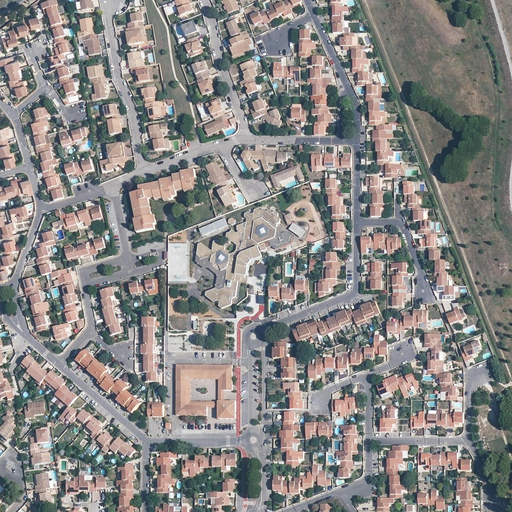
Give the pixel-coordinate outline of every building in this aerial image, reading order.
[(91,2),(91,0),(80,0),(82,10),(93,9),(91,2)] [(188,0),(178,0),(176,1),(175,1),(179,10),(181,17),(193,12),(191,5),(189,6),(187,1),(189,1),(188,0)] [(223,0),(229,14),(240,10),(235,0),(223,0)] [(291,8),(287,0),(275,6),(279,16),(283,14),(287,12),(288,13),(289,15),(293,13),(291,9),(291,8)] [(280,17),(279,16),(275,6),(273,2),(269,5),(271,9),(267,11),(268,13),(265,15),(269,23),(272,21),(276,19),(280,17)] [(48,14),(49,18),(50,18),(59,15),(56,3),(43,6),(44,10),(46,10),(47,9),(48,14)] [(340,7),(333,8),(333,12),(333,17),(332,17),(332,21),(334,21),(341,21),(342,20),(342,17),(344,17),(344,13),(349,13),(349,7),(340,7)] [(265,15),(264,12),(263,11),(251,16),(255,25),(259,24),(263,22),(264,23),(265,25),(269,23),(265,15)] [(143,25),(142,20),(143,20),(142,12),(131,14),(131,15),(132,22),(130,23),(128,23),(128,27),(143,25)] [(59,15),(50,18),(51,22),(53,30),(61,28),(60,25),(63,24),(60,15),(59,15)] [(39,27),(37,21),(36,17),(27,20),(28,22),(24,23),(24,24),(26,30),(34,28),(39,27)] [(95,36),(94,32),(92,32),(90,19),(80,21),(82,33),(78,33),(79,39),(83,38),(95,36)] [(240,33),(235,21),(226,24),(231,37),(233,36),(235,40),(241,38),(248,35),(246,31),(240,33)] [(334,30),(334,33),(344,34),(344,25),(341,25),(341,21),(334,21),(334,30)] [(26,30),(24,24),(23,24),(16,26),(12,28),(12,29),(15,37),(23,35),(27,34),(27,32),(26,30)] [(144,29),(143,25),(128,27),(126,28),(128,44),(143,41),(142,30),(144,29)] [(187,37),(189,42),(197,39),(198,38),(200,38),(195,25),(184,29),(185,31),(187,37)] [(61,28),(53,30),(55,35),(57,43),(58,43),(65,41),(64,37),(66,36),(64,28),(61,28)] [(15,37),(12,29),(8,31),(9,35),(5,37),(5,40),(2,41),(4,49),(8,48),(7,44),(11,43),(12,46),(17,45),(15,39),(15,37)] [(301,35),(301,44),(309,44),(311,44),(311,31),(301,31),(301,35)] [(248,35),(241,38),(235,40),(231,41),(233,45),(234,48),(231,49),(233,55),(238,53),(238,52),(245,49),(245,50),(250,48),(250,45),(253,44),(249,34),(248,35)] [(346,39),(344,39),(341,39),(341,47),(351,47),(353,47),(353,34),(346,34),(346,39)] [(96,36),(95,36),(83,38),(83,41),(87,41),(89,51),(90,56),(102,54),(100,44),(98,45),(97,39),(99,39),(99,35),(96,36)] [(197,39),(189,42),(188,42),(189,46),(187,47),(191,58),(200,55),(198,49),(202,48),(200,42),(198,43),(197,39)] [(60,48),(58,48),(55,49),(57,57),(64,55),(69,53),(67,44),(68,44),(67,40),(65,41),(58,43),(60,48)] [(309,44),(301,44),(300,44),(300,48),(300,53),(299,53),(299,57),(300,57),(309,57),(309,53),(311,53),(311,49),(316,49),(316,44),(311,44),(309,44)] [(361,47),(355,47),(353,47),(353,56),(352,60),(354,60),(363,60),(363,55),(363,51),(361,51),(361,47)] [(130,69),(131,69),(143,67),(145,67),(144,59),(142,60),(140,60),(138,53),(128,55),(129,62),(131,62),(132,65),(130,65),(130,69)] [(57,57),(54,58),(49,59),(50,64),(53,63),(55,67),(51,68),(52,72),(58,70),(60,70),(60,66),(63,65),(62,61),(65,60),(64,55),(57,57)] [(9,57),(7,58),(0,59),(0,65),(3,65),(5,72),(7,72),(16,69),(19,68),(17,61),(13,62),(10,62),(9,57)] [(323,57),(313,57),(313,66),(315,66),(315,70),(321,70),(323,70),(323,61),(323,57)] [(365,60),(363,60),(354,60),(354,65),(354,73),(359,73),(362,73),(361,69),(364,69),(364,65),(369,65),(369,60),(365,60)] [(246,76),(247,81),(254,78),(257,77),(258,77),(255,69),(257,69),(253,61),(243,65),(246,71),(247,71),(248,72),(245,73),(246,76)] [(196,73),(199,81),(201,80),(210,77),(212,76),(210,72),(209,73),(208,73),(207,72),(208,71),(205,62),(194,66),(196,73)] [(284,78),(288,78),(288,76),(288,68),(282,68),(282,67),(283,64),(275,64),(274,76),(284,76),(284,78)] [(98,78),(98,82),(99,82),(106,81),(105,76),(103,77),(103,72),(102,66),(88,68),(90,79),(98,78)] [(68,67),(64,69),(60,70),(58,70),(60,75),(62,83),(70,81),(69,77),(71,76),(68,67)] [(144,71),(143,67),(131,69),(132,74),(135,73),(135,77),(138,77),(140,83),(150,81),(149,70),(146,71),(144,71)] [(300,83),(300,70),(300,68),(297,68),(291,68),(291,67),(288,67),(288,68),(288,76),(291,76),(291,79),(296,79),(296,83),(300,83)] [(16,69),(7,72),(8,76),(10,84),(18,82),(17,78),(19,78),(16,69)] [(321,70),(315,70),(311,70),(311,79),(313,79),(313,83),(321,83),(321,74),(321,70)] [(369,73),(364,73),(362,73),(359,73),(359,77),(357,77),(357,82),(357,86),(358,86),(359,86),(367,86),(367,82),(369,82),(369,73)] [(211,81),(210,77),(201,80),(202,85),(200,86),(204,97),(217,92),(215,87),(214,88),(211,81)] [(254,78),(247,81),(246,81),(241,83),(243,87),(247,86),(247,87),(250,89),(248,92),(249,95),(259,91),(254,78)] [(62,83),(60,83),(61,87),(63,87),(65,86),(66,91),(67,95),(77,92),(73,80),(70,81),(62,83)] [(18,82),(10,84),(8,84),(9,89),(12,88),(13,88),(15,92),(15,96),(26,94),(22,81),(18,82)] [(106,81),(99,82),(99,86),(95,86),(97,100),(106,98),(105,92),(105,89),(104,85),(106,85),(106,81)] [(329,83),(323,83),(321,83),(313,83),(312,83),(312,87),(313,87),(314,96),(326,96),(326,89),(328,89),(329,83)] [(378,86),(368,86),(368,90),(368,99),(376,99),(376,96),(378,96),(378,86)] [(156,103),(155,99),(153,89),(145,90),(146,96),(147,104),(149,104),(156,103)] [(327,96),(326,96),(314,96),(312,96),(312,101),(316,101),(316,106),(317,106),(319,106),(320,109),(328,109),(328,105),(327,105),(327,101),(327,96)] [(380,99),(376,99),(368,99),(366,99),(366,104),(368,104),(370,104),(370,108),(370,112),(380,112),(380,99)] [(253,115),(266,110),(263,100),(254,104),(256,109),(252,111),(253,115)] [(215,119),(225,115),(222,106),(221,107),(220,105),(219,106),(217,101),(207,105),(209,110),(211,110),(213,116),(214,116),(215,119)] [(164,108),(163,102),(156,103),(149,104),(150,112),(151,119),(163,117),(161,108),(164,108)] [(113,117),(113,121),(122,120),(121,115),(118,116),(118,111),(117,105),(104,107),(106,118),(113,117)] [(36,124),(45,122),(44,117),(46,116),(49,115),(46,108),(34,111),(37,121),(35,121),(36,124)] [(306,123),(306,109),(302,109),(293,109),(293,119),(297,119),(301,119),(301,121),(301,123),(306,123)] [(320,109),(317,109),(312,109),(312,115),(318,115),(318,123),(329,123),(332,123),(332,115),(329,115),(329,109),(328,109),(320,109)] [(281,119),(278,110),(262,117),(264,121),(266,120),(268,119),(269,122),(268,122),(270,126),(273,127),(276,126),(280,127),(283,122),(281,121),(281,119)] [(380,112),(370,112),(370,117),(370,122),(369,122),(369,125),(376,125),(378,125),(378,122),(382,122),(382,118),(386,118),(386,112),(380,112)] [(225,115),(215,119),(217,123),(206,127),(209,136),(218,132),(218,131),(217,130),(226,127),(224,120),(226,119),(227,119),(226,115),(225,115)] [(218,131),(229,127),(226,119),(224,120),(226,127),(217,130),(218,131)] [(122,120),(113,121),(109,122),(111,136),(122,134),(120,125),(122,125),(124,125),(123,120),(122,120)] [(45,122),(36,124),(32,126),(33,130),(35,135),(34,135),(34,139),(43,136),(42,132),(46,131),(45,128),(48,126),(47,121),(45,122)] [(329,123),(318,123),(315,123),(315,136),(325,136),(325,132),(325,127),(327,127),(329,127),(329,123)] [(382,125),(378,125),(378,131),(376,131),(373,131),(373,139),(387,139),(387,131),(393,131),(393,125),(382,125)] [(154,142),(164,140),(162,132),(161,132),(159,126),(149,127),(150,134),(153,134),(154,142)] [(8,127),(0,129),(0,143),(7,141),(8,141),(7,137),(5,138),(5,136),(7,136),(10,135),(8,127)] [(77,131),(72,132),(72,134),(73,136),(75,142),(84,140),(83,138),(87,136),(85,129),(77,131)] [(67,133),(59,135),(62,144),(63,147),(72,144),(72,146),(76,145),(75,142),(73,136),(68,137),(68,135),(67,133)] [(47,144),(44,136),(43,136),(34,139),(36,143),(38,151),(46,149),(45,145),(47,144)] [(387,139),(373,139),(373,143),(375,143),(376,143),(376,148),(376,152),(378,152),(387,152),(387,143),(387,139)] [(164,140),(154,142),(152,142),(151,142),(151,146),(153,146),(155,145),(155,148),(156,152),(166,150),(164,140)] [(9,150),(7,141),(0,143),(0,155),(0,157),(4,155),(10,154),(9,150)] [(111,161),(126,158),(124,148),(122,149),(121,144),(108,146),(111,161)] [(50,148),(49,148),(46,149),(38,151),(36,152),(37,156),(40,155),(41,155),(43,159),(44,163),(54,161),(50,148)] [(264,165),(269,165),(268,164),(264,152),(257,152),(250,152),(249,153),(244,153),(242,158),(244,161),(244,162),(249,170),(253,168),(254,171),(258,169),(256,165),(255,165),(253,161),(253,159),(261,160),(262,161),(264,165)] [(280,154),(270,154),(270,152),(264,152),(268,164),(284,164),(284,162),(289,163),(289,154),(280,154)] [(394,152),(390,152),(387,152),(378,152),(378,156),(379,165),(387,165),(389,165),(389,157),(394,157),(394,152)] [(12,153),(10,154),(4,155),(5,159),(3,160),(5,169),(15,166),(14,162),(12,153)] [(325,154),(325,156),(325,165),(325,167),(335,167),(335,169),(339,169),(339,159),(333,159),(333,157),(333,155),(325,154)] [(352,167),(352,155),(344,155),(344,158),(344,159),(339,159),(339,169),(342,169),(342,167),(352,167)] [(325,165),(325,156),(322,156),(313,156),(312,172),(318,172),(318,169),(322,169),(322,165),(325,165)] [(128,158),(126,158),(111,161),(101,163),(102,168),(107,167),(109,173),(114,172),(115,169),(118,171),(120,169),(117,167),(121,166),(121,167),(124,169),(129,163),(128,158)] [(43,177),(45,176),(52,174),(52,171),(54,170),(53,166),(58,164),(57,160),(54,161),(44,163),(41,164),(43,168),(44,173),(42,173),(43,177)] [(82,165),(79,166),(81,174),(89,171),(93,170),(91,160),(82,163),(82,165)] [(78,162),(65,166),(66,170),(68,175),(72,174),(76,173),(77,175),(77,176),(81,175),(81,174),(79,166),(78,162)] [(207,165),(211,175),(213,181),(216,180),(218,185),(220,185),(226,182),(225,178),(223,177),(220,170),(218,164),(214,162),(207,165)] [(402,165),(389,165),(387,165),(387,170),(387,178),(394,178),(398,178),(398,170),(402,170),(402,165)] [(300,181),(305,179),(299,166),(272,177),(273,180),(275,179),(276,182),(274,182),(276,189),(282,187),(279,181),(297,174),(300,181)] [(182,174),(185,190),(186,193),(194,191),(194,189),(191,170),(182,172),(182,174)] [(48,185),(49,189),(59,186),(56,177),(54,178),(52,174),(45,176),(48,185)] [(174,178),(177,192),(185,190),(182,174),(174,176),(174,178)] [(170,179),(173,197),(178,197),(177,192),(174,178),(170,179)] [(379,178),(367,178),(367,186),(370,186),(369,191),(379,191),(379,178)] [(161,182),(165,199),(165,201),(174,200),(173,197),(170,179),(161,181),(161,182)] [(28,180),(23,181),(19,182),(19,181),(15,182),(18,191),(21,190),(22,193),(26,192),(27,196),(32,194),(28,180)] [(336,180),(326,180),(326,193),(328,193),(337,193),(339,193),(340,193),(340,189),(338,189),(336,189),(336,184),(336,180)] [(230,191),(231,190),(227,181),(226,182),(220,185),(222,190),(218,191),(224,204),(234,200),(231,194),(230,191)] [(15,182),(11,183),(12,185),(7,186),(3,187),(6,197),(15,194),(14,192),(18,191),(15,182)] [(153,184),(156,198),(156,200),(165,199),(161,182),(153,184)] [(404,182),(404,191),(404,195),(405,195),(415,195),(415,186),(413,186),(413,182),(404,182)] [(136,217),(137,220),(153,216),(150,200),(156,198),(153,184),(139,187),(140,192),(132,194),(136,217)] [(49,189),(47,189),(48,193),(50,193),(52,192),(53,197),(55,201),(64,198),(61,186),(59,186),(49,189)] [(381,191),(379,191),(369,191),(369,195),(372,195),(373,195),(373,200),(373,204),(379,204),(384,204),(384,191),(381,191)] [(337,193),(328,193),(328,206),(332,206),(341,206),(342,206),(342,199),(339,199),(337,199),(337,193)] [(419,195),(415,195),(405,195),(405,203),(408,203),(410,203),(409,208),(412,208),(414,208),(419,208),(419,200),(419,195)] [(379,208),(379,204),(373,204),(371,204),(371,214),(371,217),(381,217),(382,208),(379,208)] [(22,205),(9,209),(8,209),(10,214),(14,213),(15,216),(18,215),(19,219),(28,217),(27,213),(26,214),(25,209),(24,205),(22,205)] [(87,209),(87,210),(90,222),(103,218),(100,209),(99,205),(91,208),(87,209)] [(341,206),(332,206),(331,219),(341,219),(341,214),(341,206)] [(422,208),(419,208),(414,208),(414,217),(414,221),(421,221),(424,221),(425,212),(422,212),(422,208)] [(241,277),(245,277),(245,276),(237,274),(237,273),(239,257),(243,253),(258,247),(261,252),(262,252),(260,246),(265,244),(266,249),(271,247),(275,250),(286,246),(293,244),(294,236),(288,231),(284,233),(281,234),(277,230),(275,238),(258,244),(253,240),(255,221),(263,219),(276,230),(277,223),(280,222),(280,219),(278,217),(278,213),(275,211),(272,212),(270,210),(267,211),(264,209),(261,211),(258,209),(255,210),(254,213),(251,214),(249,212),(245,213),(245,217),(247,219),(247,222),(244,223),(243,227),(246,229),(245,232),(242,234),(240,232),(236,233),(233,230),(231,232),(227,234),(226,240),(229,243),(232,242),(238,246),(237,251),(235,253),(230,254),(229,258),(229,262),(228,268),(225,269),(227,271),(225,288),(219,290),(216,288),(215,289),(207,292),(206,296),(214,302),(217,301),(220,301),(219,306),(222,308),(231,305),(232,301),(230,299),(231,297),(232,298),(236,297),(238,282),(240,282),(241,277)] [(91,225),(90,222),(87,210),(82,212),(78,213),(78,212),(74,213),(77,221),(80,220),(81,223),(85,222),(86,227),(91,225)] [(66,230),(69,229),(68,227),(78,225),(77,224),(77,221),(74,213),(67,215),(67,218),(68,220),(63,221),(64,225),(66,230)] [(135,220),(136,225),(137,233),(155,229),(155,225),(157,224),(155,216),(153,216),(137,220),(135,220)] [(228,226),(225,219),(213,223),(214,224),(199,229),(202,237),(228,226)] [(277,230),(276,230),(263,219),(255,221),(253,240),(258,244),(275,238),(277,230)] [(63,221),(63,220),(52,223),(54,230),(60,228),(60,226),(64,225),(63,221)] [(11,236),(10,230),(11,230),(14,229),(12,221),(9,222),(3,224),(0,224),(0,225),(2,234),(1,235),(2,238),(3,238),(11,236)] [(432,221),(424,221),(421,221),(421,226),(421,230),(419,230),(417,230),(417,234),(426,234),(427,234),(432,234),(432,221)] [(245,232),(246,229),(243,227),(244,223),(237,226),(238,230),(240,232),(242,234),(245,232)] [(344,224),(334,223),(334,232),(336,232),(336,236),(344,236),(344,227),(344,224)] [(42,245),(43,248),(47,247),(56,244),(53,232),(43,235),(44,239),(46,244),(44,244),(42,245)] [(388,238),(388,235),(384,234),(375,234),(375,236),(375,238),(375,246),(375,249),(375,250),(380,250),(380,245),(380,242),(388,242),(388,238)] [(435,234),(432,234),(427,234),(428,240),(426,239),(423,239),(423,247),(428,247),(430,247),(435,247),(435,234)] [(5,251),(9,249),(11,249),(14,248),(13,244),(11,236),(3,238),(4,242),(2,242),(5,251)] [(344,236),(336,236),(336,240),(334,240),(334,249),(344,249),(344,245),(344,236)] [(93,254),(94,255),(98,254),(97,252),(97,251),(102,249),(106,248),(103,238),(90,242),(91,244),(93,254)] [(367,246),(375,246),(375,238),(371,238),(362,238),(362,253),(367,254),(367,249),(367,246)] [(397,239),(388,238),(388,242),(388,245),(388,254),(393,254),(393,250),(401,250),(401,239),(397,239)] [(229,262),(220,265),(217,263),(219,253),(222,252),(229,258),(230,254),(225,250),(225,247),(217,241),(214,242),(213,251),(210,250),(202,244),(199,245),(198,255),(197,262),(204,269),(208,267),(217,275),(215,289),(216,288),(219,290),(225,288),(227,271),(225,269),(228,268),(229,262)] [(78,247),(78,249),(81,257),(85,256),(93,254),(91,244),(78,247)] [(47,247),(43,248),(37,250),(38,254),(40,259),(38,259),(36,260),(37,264),(39,263),(47,261),(51,260),(47,247)] [(262,257),(261,252),(258,247),(243,253),(239,257),(237,273),(237,274),(245,276),(247,276),(248,268),(249,265),(252,261),(262,257)] [(438,247),(437,247),(435,247),(430,247),(430,256),(430,260),(436,260),(440,260),(440,252),(438,251),(438,247)] [(81,257),(78,249),(75,250),(74,248),(65,250),(68,260),(72,259),(81,257)] [(0,256),(3,265),(4,264),(12,262),(11,258),(9,249),(5,251),(1,252),(2,256),(0,256)] [(337,253),(327,253),(327,266),(340,266),(341,262),(339,262),(337,262),(337,257),(337,253)] [(446,260),(440,260),(436,260),(436,265),(436,274),(444,274),(444,270),(446,270),(446,260)] [(43,276),(47,275),(51,274),(53,273),(50,264),(48,265),(47,261),(39,263),(42,272),(43,276)] [(368,272),(370,272),(372,272),(372,277),(380,277),(380,264),(368,264),(368,272)] [(407,277),(407,269),(407,264),(392,264),(392,269),(396,269),(396,277),(403,277),(407,277)] [(340,270),(340,266),(327,266),(327,280),(333,279),(337,279),(337,275),(337,270),(339,270),(340,270)] [(65,270),(53,273),(51,274),(52,279),(58,277),(60,285),(64,283),(72,281),(74,281),(71,273),(68,274),(66,275),(65,270)] [(448,274),(444,274),(436,274),(434,274),(434,278),(436,278),(438,278),(438,283),(438,287),(445,287),(448,287),(448,274)] [(382,277),(380,277),(372,277),(370,277),(368,277),(368,281),(370,281),(372,281),(372,285),(372,290),(382,290),(382,277)] [(403,277),(396,277),(393,277),(393,290),(406,290),(406,286),(405,286),(403,286),(403,281),(403,277)] [(34,278),(24,281),(25,285),(28,294),(35,292),(34,288),(36,287),(34,278)] [(325,294),(325,292),(329,292),(330,288),(330,283),(331,284),(333,283),(333,279),(327,280),(319,280),(319,283),(319,292),(319,294),(325,294)] [(154,280),(150,281),(150,282),(146,283),(142,284),(144,292),(148,291),(148,292),(152,291),(156,291),(154,280)] [(75,294),(74,290),(72,281),(64,283),(65,287),(63,288),(65,297),(75,294)] [(298,281),(296,281),(296,285),(296,291),(300,291),(305,291),(305,293),(305,294),(309,295),(309,281),(298,281)] [(144,292),(142,284),(138,285),(134,286),(134,284),(130,285),(132,296),(136,295),(140,294),(140,293),(144,292)] [(296,291),(296,285),(291,285),(291,289),(286,289),(286,292),(283,292),(283,300),(291,300),(296,300),(296,291)] [(283,287),(270,287),(270,297),(274,297),(279,297),(279,299),(279,301),(283,301),(283,300),(283,292),(283,289),(283,287)] [(455,287),(448,287),(445,287),(445,291),(445,300),(453,300),(453,296),(455,296),(455,287)] [(113,288),(101,291),(102,296),(103,300),(112,297),(115,297),(114,293),(113,288)] [(28,294),(26,294),(27,298),(29,298),(31,297),(32,302),(33,306),(43,303),(39,290),(35,292),(28,294)] [(76,293),(75,294),(65,297),(63,297),(66,310),(67,310),(75,308),(74,303),(75,302),(78,302),(76,293)] [(406,294),(393,294),(393,306),(403,307),(403,303),(403,298),(405,298),(407,298),(406,294)] [(112,297),(103,300),(102,300),(103,304),(104,309),(113,306),(114,306),(113,301),(112,297)] [(317,320),(293,330),(298,342),(322,333),(323,337),(342,329),(341,328),(356,322),(358,326),(367,322),(366,320),(380,314),(375,301),(361,307),(362,310),(353,314),(351,309),(336,315),(337,316),(318,324),(317,320)] [(47,302),(43,303),(33,306),(32,306),(33,311),(35,315),(33,316),(34,319),(35,319),(45,316),(46,316),(44,308),(48,307),(47,302)] [(115,312),(113,306),(104,309),(103,309),(105,315),(106,318),(115,315),(115,312)] [(451,313),(447,315),(451,324),(463,320),(462,318),(460,312),(458,307),(454,308),(455,310),(455,312),(451,313)] [(79,320),(77,316),(75,308),(67,310),(68,314),(66,314),(69,323),(79,320)] [(427,312),(418,312),(414,312),(414,317),(414,327),(419,327),(419,323),(427,323),(427,312)] [(115,315),(106,318),(107,322),(108,327),(110,327),(118,324),(116,319),(115,315)] [(45,316),(35,319),(37,323),(39,332),(47,329),(46,325),(48,325),(45,316)] [(405,317),(401,317),(401,320),(401,331),(405,331),(405,329),(405,327),(409,327),(414,327),(414,317),(405,317)] [(143,318),(143,321),(143,327),(145,327),(155,327),(155,322),(155,318),(143,318)] [(401,331),(401,320),(396,320),(397,322),(387,322),(387,326),(387,333),(392,333),(401,333),(401,331)] [(170,329),(186,329),(186,321),(170,321),(170,329)] [(69,323),(61,325),(54,327),(55,332),(56,336),(55,337),(56,340),(65,338),(64,334),(67,333),(66,329),(70,328),(69,323)] [(120,327),(120,324),(118,324),(110,327),(111,330),(112,336),(122,333),(120,327)] [(155,327),(145,327),(144,333),(144,336),(155,336),(155,332),(155,327)] [(441,335),(425,335),(425,339),(425,348),(431,348),(432,348),(437,348),(437,340),(441,340),(441,335)] [(155,340),(155,336),(144,336),(144,340),(144,345),(154,345),(155,340)] [(380,336),(375,336),(374,349),(374,352),(379,352),(379,355),(387,355),(387,345),(387,341),(380,341),(380,336)] [(287,359),(287,344),(276,343),(276,348),(274,348),(274,359),(282,359),(282,379),(296,379),(296,359),(287,359)] [(154,345),(144,345),(142,345),(142,351),(142,354),(144,354),(154,354),(154,350),(154,345)] [(474,349),(472,345),(461,349),(465,362),(469,361),(468,359),(468,357),(472,356),(476,354),(474,349)] [(437,348),(432,348),(432,353),(430,353),(428,353),(427,361),(428,361),(440,361),(440,348),(437,348)] [(361,362),(361,349),(356,349),(356,353),(348,353),(348,354),(348,364),(357,364),(361,364),(361,362)] [(374,352),(374,349),(361,349),(361,362),(365,362),(365,360),(365,359),(370,359),(374,359),(374,352)] [(109,370),(86,350),(77,361),(99,381),(106,373),(109,370)] [(155,360),(155,354),(154,354),(144,354),(144,360),(144,364),(155,364),(155,360)] [(348,364),(348,354),(343,354),(343,358),(335,358),(335,369),(344,369),(348,369),(348,365),(348,364)] [(32,360),(28,357),(22,364),(25,367),(28,370),(35,363),(32,360)] [(322,372),(322,358),(317,358),(316,365),(309,365),(309,379),(316,379),(317,375),(322,375),(322,372)] [(335,369),(335,358),(322,358),(322,372),(326,372),(326,371),(326,369),(331,369),(335,369)] [(444,361),(442,361),(440,361),(428,361),(428,365),(428,374),(436,374),(436,366),(439,366),(444,366),(444,361)] [(39,366),(35,363),(28,370),(26,372),(30,376),(33,379),(42,369),(39,366)] [(155,364),(144,364),(144,367),(144,372),(147,373),(154,373),(155,367),(155,364)] [(225,391),(232,391),(232,366),(230,366),(177,365),(177,416),(207,416),(207,408),(207,402),(191,402),(191,380),(218,380),(218,391),(225,391)] [(44,371),(42,369),(33,379),(36,381),(40,385),(44,380),(48,375),(44,371)] [(51,373),(49,374),(48,375),(44,380),(47,383),(51,386),(57,378),(53,375),(51,373)] [(118,383),(106,373),(99,381),(97,383),(109,393),(112,390),(118,383)] [(157,373),(154,373),(147,373),(147,376),(147,382),(157,382),(157,376),(157,373)] [(415,374),(415,373),(410,375),(402,378),(405,385),(412,382),(414,385),(415,389),(420,388),(420,387),(415,374)] [(439,374),(436,374),(436,379),(440,379),(440,387),(441,387),(451,387),(451,379),(452,374),(439,374)] [(402,378),(402,376),(397,378),(396,375),(388,378),(393,391),(400,388),(403,394),(408,392),(406,388),(405,385),(402,378)] [(64,385),(60,381),(57,378),(51,386),(54,389),(58,392),(63,386),(64,385)] [(393,391),(388,378),(385,380),(385,381),(386,383),(381,385),(377,386),(381,396),(390,393),(393,391)] [(118,383),(112,390),(120,397),(126,390),(128,387),(121,380),(118,383)] [(4,384),(0,385),(0,394),(3,394),(4,398),(13,395),(12,391),(11,392),(10,387),(9,383),(8,383),(4,384)] [(299,388),(299,383),(283,383),(283,388),(288,388),(291,388),(291,396),(298,396),(299,396),(299,388)] [(70,392),(67,390),(63,386),(58,392),(56,394),(55,395),(59,399),(62,402),(70,392)] [(456,392),(456,387),(453,387),(451,387),(441,387),(441,392),(446,392),(449,392),(449,400),(450,400),(456,400),(456,392)] [(141,403),(126,390),(120,397),(117,400),(132,413),(141,403)] [(77,399),(73,395),(70,392),(62,402),(64,404),(69,408),(69,407),(77,399)] [(298,396),(291,396),(291,409),(303,409),(303,401),(300,401),(298,401),(298,396)] [(359,410),(359,398),(350,398),(345,398),(345,401),(345,414),(351,414),(351,410),(359,410)] [(345,414),(345,401),(336,401),(336,400),(333,400),(333,412),(340,412),(340,416),(345,417),(345,414)] [(236,419),(236,402),(224,402),(218,402),(218,408),(219,419),(236,419)] [(28,404),(28,407),(24,408),(26,419),(34,418),(34,416),(45,414),(43,403),(28,404)] [(164,417),(164,404),(149,404),(149,417),(164,417)] [(395,419),(396,406),(388,406),(388,411),(386,411),(383,411),(383,419),(395,419)] [(69,407),(69,408),(68,409),(67,410),(66,411),(59,419),(63,422),(65,419),(72,424),(77,418),(79,415),(74,411),(69,407)] [(93,419),(87,414),(83,410),(80,414),(79,415),(77,418),(83,424),(85,423),(88,425),(93,419)] [(450,427),(450,414),(443,414),(443,410),(437,410),(437,415),(437,425),(437,426),(447,425),(447,427),(450,427)] [(295,412),(285,412),(285,417),(285,425),(293,425),(293,422),(296,422),(295,412)] [(424,415),(424,412),(419,412),(419,417),(419,420),(411,420),(411,427),(420,427),(424,427),(424,415)] [(463,423),(463,413),(462,413),(454,413),(450,413),(450,414),(450,427),(454,427),(454,425),(454,423),(459,423),(463,423)] [(437,425),(437,415),(424,415),(424,427),(424,428),(428,428),(428,427),(428,425),(433,425),(437,425)] [(0,423),(0,434),(0,435),(3,432),(1,430),(7,422),(11,426),(14,423),(13,420),(8,416),(4,420),(4,419),(0,423)] [(94,418),(93,419),(88,425),(86,427),(96,436),(99,433),(100,431),(102,430),(97,426),(98,425),(100,423),(94,418)] [(397,424),(397,419),(395,419),(383,419),(381,419),(381,423),(381,432),(389,432),(389,424),(392,424),(397,424)] [(3,432),(0,435),(7,440),(13,433),(12,432),(14,429),(11,426),(7,422),(1,430),(3,432)] [(333,435),(332,427),(327,427),(327,425),(327,422),(319,422),(319,423),(319,431),(319,434),(319,435),(333,435)] [(311,423),(306,423),(306,425),(306,439),(311,439),(311,434),(311,431),(319,431),(319,423),(311,423)] [(300,425),(293,425),(285,425),(283,425),(283,431),(280,431),(279,438),(282,439),(294,439),(294,431),(300,431),(300,425)] [(356,430),(356,426),(345,426),(341,426),(341,431),(345,431),(348,431),(348,438),(353,439),(355,439),(357,439),(356,430)] [(86,427),(85,429),(95,437),(96,436),(86,427)] [(30,451),(38,450),(38,444),(49,443),(47,428),(41,429),(41,430),(36,431),(36,438),(30,438),(31,445),(30,445),(30,451)] [(106,432),(104,434),(103,436),(99,433),(96,436),(95,437),(94,438),(104,447),(112,438),(106,432)] [(104,447),(94,438),(93,440),(103,448),(104,447)] [(118,451),(125,444),(118,438),(116,441),(112,438),(104,447),(103,448),(101,450),(106,453),(109,449),(115,455),(118,451)] [(298,439),(294,439),(282,439),(282,443),(282,452),(288,452),(294,452),(294,444),(298,444),(298,439)] [(135,452),(128,446),(125,444),(118,451),(125,457),(126,456),(129,458),(135,452)] [(40,455),(39,449),(38,450),(30,451),(31,456),(33,456),(33,459),(34,465),(51,463),(49,454),(40,455)] [(303,452),(294,452),(288,452),(288,456),(288,465),(299,465),(299,459),(299,457),(303,457),(303,452)] [(352,452),(345,452),(343,452),(336,452),(336,457),(341,457),(341,465),(350,465),(352,465),(352,457),(352,452)] [(445,464),(445,453),(445,452),(441,452),(441,454),(441,456),(436,455),(432,455),(432,466),(445,466),(445,464)] [(176,453),(160,453),(160,459),(157,459),(156,466),(161,466),(170,467),(170,459),(177,459),(176,453)] [(458,459),(458,453),(453,453),(445,453),(445,464),(449,464),(452,464),(452,468),(458,469),(458,459)] [(432,455),(432,454),(427,454),(419,454),(418,459),(418,466),(426,466),(427,470),(432,470),(432,466),(432,455)] [(234,456),(226,456),(221,456),(221,457),(221,467),(221,471),(226,471),(226,467),(234,467),(234,456)] [(199,457),(195,457),(195,462),(195,473),(200,473),(200,468),(208,468),(208,465),(208,457),(199,457)] [(217,457),(208,457),(208,465),(212,466),(212,467),(221,467),(221,457),(217,457)] [(403,464),(403,459),(389,459),(388,459),(388,464),(387,472),(395,472),(395,464),(398,464),(403,464)] [(462,459),(458,459),(458,469),(462,469),(462,471),(471,471),(471,460),(467,460),(462,460),(462,459)] [(195,473),(195,462),(190,462),(182,462),(182,467),(182,470),(189,470),(189,473),(190,478),(195,478),(195,477),(195,475),(195,473)] [(134,474),(133,473),(130,473),(130,468),(133,468),(133,464),(125,466),(125,468),(118,468),(118,472),(120,472),(122,472),(122,481),(132,481),(134,481),(134,474)] [(319,465),(313,465),(313,467),(313,472),(313,481),(318,481),(318,485),(326,485),(326,479),(326,471),(319,471),(319,465)] [(350,465),(341,465),(339,465),(339,478),(350,478),(350,474),(350,465)] [(171,480),(171,466),(170,467),(161,466),(161,471),(161,476),(159,476),(158,476),(157,480),(171,480)] [(313,472),(312,472),(308,472),(308,477),(308,480),(300,480),(300,487),(309,488),(313,488),(313,481),(313,472)] [(387,472),(386,472),(386,476),(388,476),(390,476),(390,481),(390,485),(400,485),(400,472),(398,472),(395,472),(387,472)] [(46,489),(50,488),(47,474),(36,475),(37,486),(35,487),(35,490),(46,489)] [(79,476),(79,478),(79,491),(84,491),(92,491),(92,484),(84,483),(84,480),(84,476),(79,476)] [(79,494),(79,491),(79,478),(74,478),(74,482),(66,482),(66,495),(70,495),(70,494),(75,494),(79,494)] [(300,480),(300,478),(295,478),(295,482),(286,482),(286,494),(290,494),(290,493),(295,493),(300,493),(300,489),(300,487),(300,480)] [(465,478),(458,478),(458,491),(470,491),(470,483),(467,483),(465,483),(465,478)] [(106,481),(106,479),(92,479),(92,481),(92,484),(92,491),(92,493),(96,493),(96,491),(96,489),(101,489),(106,489),(106,481)] [(173,480),(171,480),(157,480),(157,484),(157,493),(165,493),(165,485),(168,485),(173,485),(173,480)] [(233,480),(225,480),(225,484),(223,484),(223,493),(226,493),(233,493),(233,489),(233,480)] [(132,481),(122,481),(120,481),(117,481),(116,486),(121,486),(120,494),(132,494),(132,486),(132,481)] [(286,482),(286,481),(273,481),(273,491),(282,491),(282,494),(286,494),(286,482)] [(406,485),(400,485),(390,485),(390,490),(390,498),(394,498),(402,498),(402,491),(406,491),(406,485)] [(0,487),(0,507),(0,504),(4,501),(5,501),(5,502),(11,496),(0,487)] [(47,494),(46,489),(35,490),(36,496),(37,496),(38,498),(40,498),(41,504),(52,503),(51,494),(47,494)] [(437,490),(432,490),(432,496),(432,504),(432,506),(436,506),(437,510),(445,510),(445,504),(445,496),(437,496),(437,490)] [(472,496),(472,491),(470,491),(458,491),(456,491),(456,496),(461,496),(464,496),(464,504),(472,504),(472,496)] [(226,493),(223,493),(209,493),(209,498),(215,498),(215,506),(220,506),(222,506),(229,506),(229,498),(226,498),(226,493)] [(427,494),(418,493),(418,498),(418,503),(423,504),(432,504),(432,496),(427,496),(427,494)] [(133,498),(133,494),(132,494),(120,494),(119,494),(119,508),(129,508),(129,503),(130,498),(131,498),(133,498)] [(394,503),(394,498),(390,498),(389,498),(379,498),(378,498),(378,503),(378,511),(390,511),(390,503),(394,503)] [(26,511),(27,511),(33,505),(28,501),(22,508),(26,511)]
